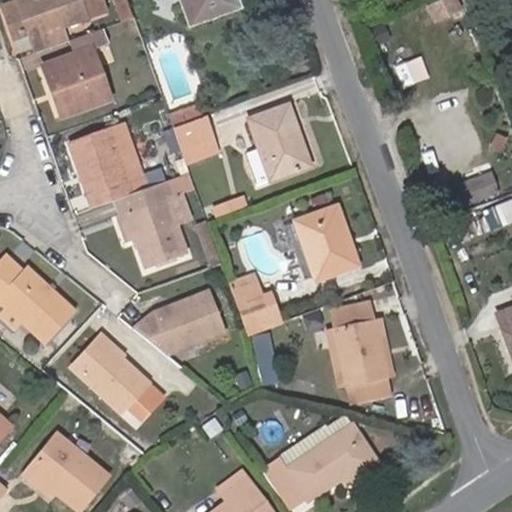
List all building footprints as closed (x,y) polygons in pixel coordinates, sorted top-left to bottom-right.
[(21,0),(2,7),(13,37),(28,32),(36,53),(68,41),(63,26),(105,11),(100,0),(21,0)] [(114,0),(123,22),(133,18),(125,0),(114,0)] [(179,0),(189,26),(239,8),(236,0),(179,0)] [(416,66),(443,59),(435,29),(408,37),(416,66)] [(110,99),(92,50),(108,44),(102,30),(68,41),(74,57),(76,62),(45,73),(61,117),(110,99)] [(45,73),(76,62),(74,57),(43,67),(45,73)] [(198,105),(168,116),(172,126),(202,115),(198,105)] [(259,150),(245,155),(256,185),(304,167),(289,128),(294,127),(287,106),(248,121),(259,150)] [(202,115),(172,126),(181,150),(211,139),(202,115)] [(115,200),(131,194),(126,180),(140,175),(122,126),(108,131),(70,145),(92,208),(115,200)] [(309,166),(294,127),(289,128),(304,167),(309,166)] [(430,170),(458,162),(448,131),(421,139),(430,170)] [(185,163),(216,152),(211,139),(181,150),(185,163)] [(452,188),(459,207),(496,193),(490,174),(452,188)] [(131,194),(115,200),(121,216),(116,218),(125,242),(133,239),(145,270),(186,255),(176,226),(166,200),(181,194),(192,190),(187,175),(131,194)] [(190,220),(181,194),(166,200),(176,226),(190,220)] [(511,198),(495,205),(502,223),(511,219),(511,198)] [(217,221),(245,211),(242,202),(214,212),(217,221)] [(352,268),(344,243),(348,241),(336,207),(294,222),(315,282),(352,268)] [(218,257),(205,223),(195,226),(208,261),(218,257)] [(357,267),(348,241),(344,243),(352,268),(357,267)] [(3,256),(0,259),(0,302),(21,321),(44,342),(72,311),(26,268),(21,272),(3,256)] [(255,285),(251,276),(230,283),(233,293),(255,285)] [(255,285),(233,293),(248,335),(278,324),(268,297),(260,300),(255,285)] [(153,313),(132,329),(166,356),(225,333),(209,291),(153,313)] [(21,321),(0,302),(0,315),(14,329),(21,321)] [(370,321),(366,302),(360,303),(365,322),(370,321)] [(346,386),(350,405),(388,397),(384,378),(392,376),(380,319),(370,321),(365,322),(360,303),(331,309),(336,330),(326,332),(338,388),(346,386)] [(511,308),(497,314),(511,355),(511,308)] [(101,336),(92,345),(114,365),(120,359),(120,358),(123,356),(101,336)] [(92,345),(72,368),(120,413),(125,407),(140,420),(162,398),(120,359),(114,365),(92,345)] [(332,437),(286,469),(305,499),(307,502),(341,480),(345,486),(378,464),(351,425),(348,427),(341,417),(326,427),(332,437)] [(305,499),(286,469),(332,437),(326,427),(279,459),(262,469),(288,509),(305,499)] [(56,436),(29,470),(54,491),(78,510),(106,477),(56,436)] [(54,491),(29,470),(25,476),(49,496),(54,491)] [(214,511),(269,511),(241,473),(218,490),(227,503),(214,511)] [(130,489),(118,498),(128,511),(141,502),(131,488),(130,489)]
